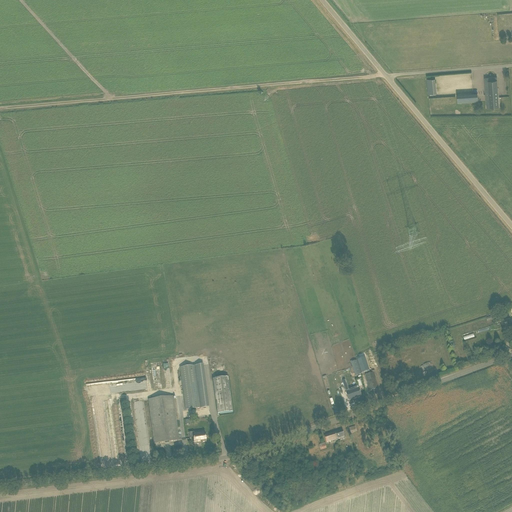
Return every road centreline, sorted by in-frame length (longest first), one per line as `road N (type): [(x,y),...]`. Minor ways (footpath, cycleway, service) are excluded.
road 1 (unclassified): [(0,487),(233,454),(511,353)]
road 2 (track): [(386,76),(0,108)]
road 3 (unclassified): [(511,227),(386,76)]
road 4 (unclassified): [(386,76),(511,66)]
